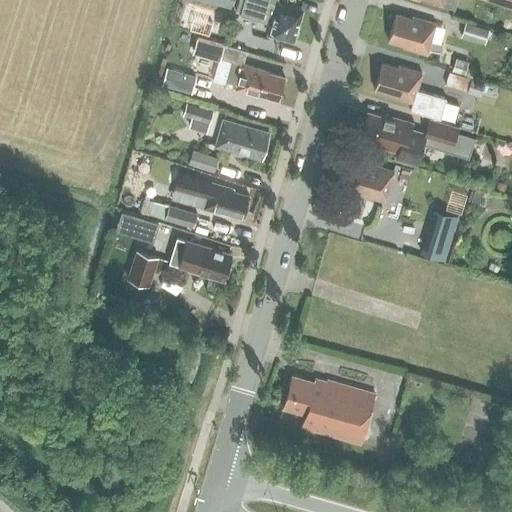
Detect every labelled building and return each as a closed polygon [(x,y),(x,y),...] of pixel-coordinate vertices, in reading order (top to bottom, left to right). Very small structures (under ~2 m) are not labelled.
[(268,34),(293,42),(302,11),(277,4),(277,0),(244,0),(240,16),(256,21),(256,20),(271,25),(268,34)] [(421,0),(440,5),(455,10),(458,0),(421,0)] [(427,55),(428,50),(434,52),(437,43),(431,41),(436,24),(412,17),(411,19),(395,14),(388,41),(404,46),(403,48),(427,55)] [(461,38),(486,46),(491,31),(466,23),(461,38)] [(219,62),(220,59),(219,59),(222,46),(197,39),(193,54),(219,62)] [(222,46),(219,59),(220,59),(231,63),(242,66),(243,64),(246,52),(222,45),(222,46)] [(452,71),(466,76),(470,62),(456,58),(452,71)] [(243,64),(242,66),(231,63),(224,86),(236,89),(235,89),(258,96),(259,94),(278,100),(285,78),(269,73),(269,72),(243,64)] [(381,63),(374,90),(390,95),(389,97),(410,103),(409,109),(438,117),(444,97),(417,89),(422,73),(398,66),(397,68),(381,63)] [(161,86),(192,94),(197,77),(166,68),(161,86)] [(450,72),(446,85),(467,91),(471,79),(450,72)] [(472,79),(467,94),(482,98),(486,83),(472,79)] [(206,134),(213,111),(186,103),(182,117),(191,119),(188,129),(206,134)] [(375,146),(397,153),(395,160),(419,167),(427,140),(453,148),(459,127),(429,119),(425,133),(411,129),(412,124),(384,115),(383,117),(367,112),(360,139),(376,144),(375,146)] [(215,147),(261,160),(269,133),(223,120),(215,147)] [(194,151),(190,165),(217,173),(221,159),(194,151)] [(361,195),(385,202),(394,171),(370,164),(369,166),(353,162),(345,188),(362,193),(361,195)] [(250,202),(248,200),(249,196),(233,192),(234,189),(211,183),(210,186),(203,185),(203,183),(185,179),(182,192),(206,198),(203,208),(226,215),(227,213),(243,217),(245,209),(248,208),(250,202)] [(122,208),(195,228),(199,213),(126,193),(122,208)] [(421,254),(444,261),(459,217),(436,209),(421,254)] [(224,281),(225,276),(227,277),(230,267),(228,266),(229,262),(227,262),(229,254),(203,246),(175,238),(168,264),(224,281)] [(127,278),(149,285),(158,257),(136,250),(127,278)] [(300,427),(358,444),(373,393),(326,380),(325,382),(314,379),(313,382),(290,376),(281,407),(304,414),(300,427)]
